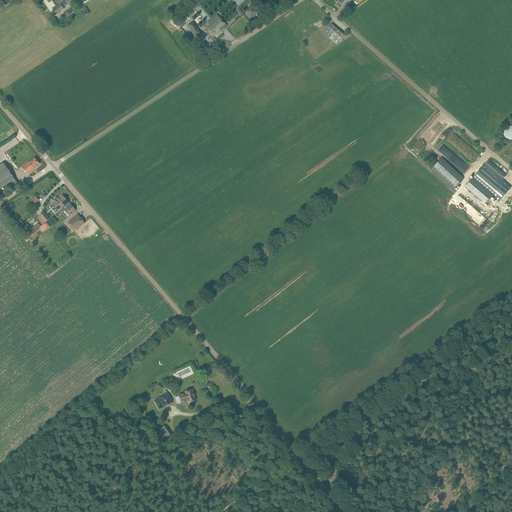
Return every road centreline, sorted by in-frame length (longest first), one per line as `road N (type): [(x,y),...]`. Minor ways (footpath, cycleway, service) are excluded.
road 1 (unclassified): [(342,511),(53,165)]
road 2 (unclassified): [(53,165),(300,0)]
road 3 (unclassified): [(511,170),(315,0)]
